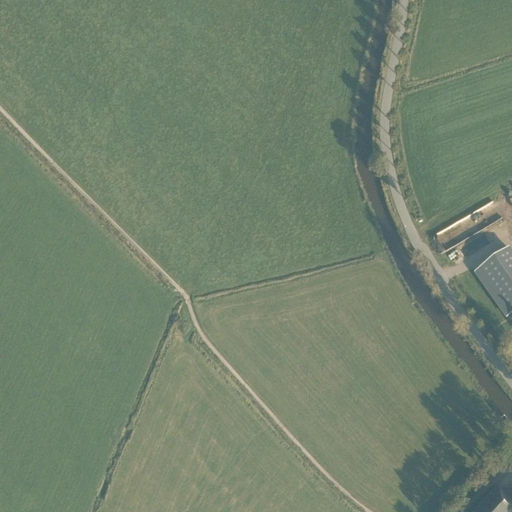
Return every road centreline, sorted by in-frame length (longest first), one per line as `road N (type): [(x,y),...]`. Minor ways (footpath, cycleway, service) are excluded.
road 1 (track): [(0,109),(185,296),(204,340),(369,511)]
road 2 (tertiary): [(511,382),(445,295),(395,189),(385,124),(404,0)]
